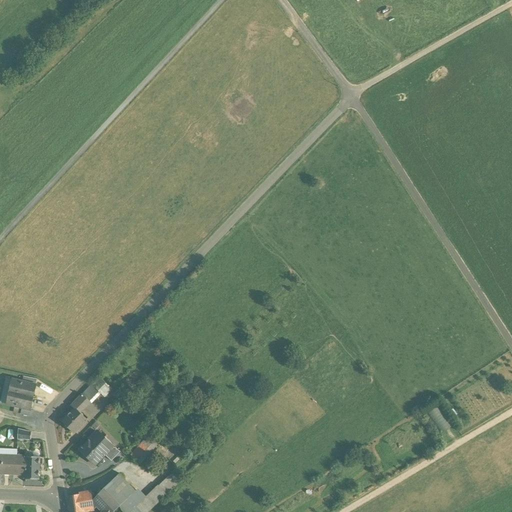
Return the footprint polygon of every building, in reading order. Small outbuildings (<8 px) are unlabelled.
[(482,89),(489,99),(498,92),(496,89),(507,81),(502,74),(482,89)] [(37,380),(23,377),(22,383),(35,386),(37,380)] [(91,385),(99,392),(105,398),(112,391),(98,378),(91,385)] [(22,383),(7,379),(4,391),(33,398),(35,386),(22,383)] [(91,385),(82,395),(89,402),(99,392),(91,385)] [(127,394),(121,388),(113,397),(122,405),(126,400),(124,397),(127,394)] [(33,398),(4,391),(1,403),(22,408),(30,410),(33,398)] [(89,402),(82,395),(71,406),(74,410),(75,409),(79,413),(89,402)] [(428,412),(442,433),(453,427),(438,405),(428,412)] [(35,411),(22,408),(21,415),(33,418),(35,411)] [(74,410),(62,423),(74,434),(87,421),(79,413),(75,409),(74,410)] [(31,432),(18,429),(17,440),(31,441),(31,432)] [(97,433),(80,451),(95,465),(104,455),(108,451),(112,446),(97,433)] [(148,437),(131,456),(140,465),(157,445),(148,437)] [(112,446),(108,451),(104,455),(111,462),(120,453),(112,446)] [(17,457),(0,455),(0,474),(24,475),(25,475),(25,457),(17,457)] [(33,457),(25,457),(25,475),(24,475),(24,480),(39,480),(40,458),(33,457)] [(173,472),(158,486),(167,495),(181,481),(173,472)] [(119,474),(103,490),(119,507),(136,492),(119,474)] [(144,500),(136,492),(119,507),(122,511),(148,511),(167,495),(158,486),(144,500)] [(103,490),(93,502),(102,511),(113,511),(119,507),(103,490)] [(91,493),(69,497),(70,511),(81,511),(93,509),(93,508),(93,506),(91,493)]
